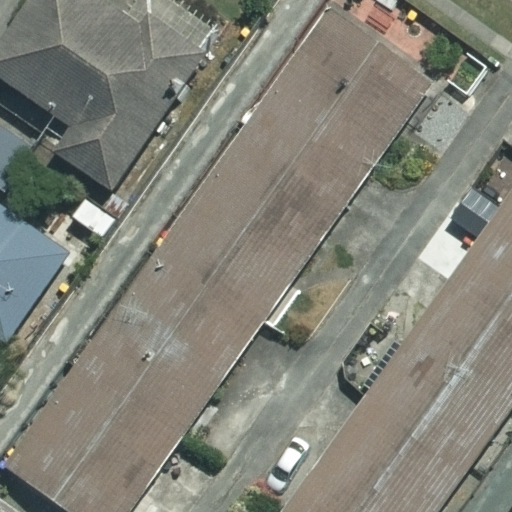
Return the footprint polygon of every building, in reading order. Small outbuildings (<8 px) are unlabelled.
[(157,0),(141,24),(107,0),(53,0),(2,73),(73,123),(56,147),(130,199),(240,42),(180,0),(157,0)] [(21,471),(78,511),(143,511),(290,307),(323,331),(352,290),(319,266),(447,86),(346,15),(21,471)] [(50,151),(13,129),(0,151),(0,184),(22,197),(50,151)] [(82,263),(0,206),(0,334),(22,349),(82,263)] [(459,511),(511,440),(511,224),(303,511),(459,511)] [(20,511),(1,498),(0,498),(0,511),(20,511)]
